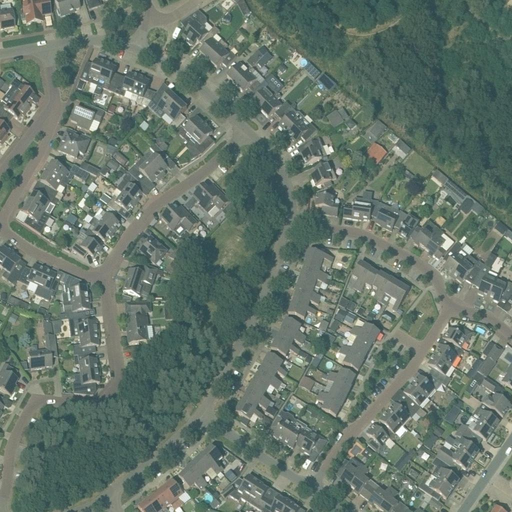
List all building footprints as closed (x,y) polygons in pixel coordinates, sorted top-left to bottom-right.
[(40,17),(51,15),(48,0),(31,0),(32,3),(23,5),(27,26),(41,23),(40,17)] [(76,0),(54,0),(58,10),(56,10),(58,16),(60,16),(60,18),(70,15),(69,13),(80,9),(76,0)] [(100,6),(99,2),(103,0),(86,0),(89,10),(100,6)] [(0,29),(14,27),(11,11),(0,12),(0,29)] [(199,12),(196,14),(180,23),(187,33),(183,38),(193,47),(197,43),(199,44),(208,35),(203,30),(207,25),(206,18),(199,12)] [(200,53),(209,61),(225,44),(221,40),(217,45),(212,40),(220,32),(215,28),(200,44),(205,48),(200,53)] [(228,47),(225,44),(209,61),(217,69),(222,64),(227,68),(236,58),(231,53),(229,56),(224,51),(228,47)] [(227,77),(235,86),(253,69),(252,69),(257,64),(264,58),(258,52),(247,63),(249,66),(245,70),(240,65),(227,77)] [(264,58),(257,64),(262,69),(272,59),(268,54),(267,55),(264,58)] [(80,80),(97,87),(107,63),(101,61),(101,63),(96,61),(93,69),(86,66),(80,80)] [(114,94),(119,80),(113,77),(116,69),(112,67),(112,65),(107,63),(97,87),(114,94)] [(309,64),(303,70),(311,77),(314,81),(320,75),(309,64)] [(265,82),(253,69),(235,86),(244,94),(249,89),(253,94),(261,86),(265,82)] [(126,83),(119,80),(114,94),(125,99),(127,93),(133,95),(140,77),(135,75),(134,76),(129,74),(126,83)] [(146,79),(140,77),(133,95),(130,101),(136,103),(147,108),(151,102),(143,99),(150,83),(145,81),(146,79)] [(16,82),(5,97),(25,112),(32,102),(27,99),(31,94),(16,82)] [(253,103),(261,111),(278,94),(275,91),(276,90),(271,84),(269,86),(265,82),(261,86),(253,94),(258,98),(253,103)] [(332,82),(325,89),(329,94),(337,87),(332,82)] [(313,90),(307,95),(317,105),(323,99),(313,90)] [(166,115),(180,100),(177,96),(175,98),(170,93),(164,100),(157,93),(151,102),(148,107),(153,112),(157,107),(166,115)] [(275,114),(279,118),(291,107),(286,103),(282,107),(277,102),(281,98),(278,94),(261,111),(269,120),(275,114)] [(18,121),(25,112),(5,97),(1,101),(2,102),(0,105),(0,115),(9,123),(13,117),(18,121)] [(183,103),(180,100),(166,115),(174,123),(170,127),(175,132),(186,120),(181,115),(187,109),(182,104),(183,103)] [(105,112),(88,105),(85,112),(76,109),(71,122),(78,124),(77,127),(89,132),(94,121),(100,124),(105,112)] [(284,135),(286,137),(304,119),(305,119),(299,113),(297,114),(291,107),(279,118),(283,123),(279,127),(285,134),(284,135)] [(344,123),(337,111),(327,118),(334,129),(344,123)] [(0,138),(3,141),(10,131),(5,128),(9,123),(0,115),(0,138)] [(180,136),(188,144),(207,124),(204,121),(202,123),(197,118),(180,136)] [(304,119),(286,137),(288,139),(289,137),(296,144),(301,138),(306,143),(317,131),(311,125),(310,125),(304,119)] [(379,122),(369,133),(377,140),(387,129),(379,122)] [(209,127),(207,124),(188,144),(192,148),(193,147),(202,156),(215,143),(209,137),(213,134),(207,129),(209,127)] [(67,132),(59,152),(77,159),(79,154),(84,156),(89,141),(67,132)] [(320,141),(314,144),(305,148),(307,153),(302,156),(306,167),(322,160),(324,164),(329,162),(320,141)] [(401,142),(396,147),(399,150),(404,145),(401,142)] [(168,158),(156,146),(147,155),(152,159),(147,164),(162,179),(165,176),(163,174),(168,169),(163,163),(168,158)] [(388,154),(377,146),(366,160),(376,168),(388,154)] [(107,153),(113,155),(116,149),(109,147),(107,153)] [(128,162),(118,153),(113,158),(124,167),(128,162)] [(394,163),(397,165),(399,162),(389,154),(384,161),(391,166),(394,163)] [(115,173),(120,167),(111,160),(107,167),(115,173)] [(46,173),(67,185),(69,181),(64,178),(68,172),(52,163),(46,173)] [(128,173),(129,174),(140,184),(146,178),(152,184),(157,179),(159,181),(162,179),(147,164),(143,168),(139,163),(128,173)] [(330,163),(324,166),(314,170),(317,175),(311,178),(316,189),(324,185),(326,189),(332,186),(331,182),(336,180),(330,163)] [(86,173),(90,175),(97,178),(101,172),(89,166),(86,173)] [(74,167),(70,174),(85,183),(90,175),(86,173),(74,167)] [(437,172),(432,177),(443,186),(448,180),(437,172)] [(58,201),(67,185),(46,173),(41,183),(47,187),(44,192),(58,201)] [(141,185),(140,184),(129,174),(117,190),(122,194),(136,205),(140,200),(138,199),(142,194),(137,190),(141,185)] [(449,190),(453,185),(449,181),(445,186),(449,190)] [(212,219),(220,211),(229,203),(220,194),(213,186),(208,191),(204,187),(193,198),(200,205),(199,206),(212,219)] [(41,197),(34,194),(31,200),(29,199),(26,203),(45,214),(50,204),(56,207),(59,201),(58,201),(44,192),(41,197)] [(89,193),(84,197),(89,203),(94,199),(89,193)] [(371,217),(372,217),(379,204),(379,203),(371,202),(372,195),(364,193),(363,200),(355,199),(354,207),(345,206),(343,219),(364,222),(364,221),(370,222),(371,217)] [(107,206),(118,214),(122,209),(128,213),(132,208),(133,209),(136,205),(122,194),(118,199),(114,196),(107,206)] [(334,199),(327,198),(317,196),(316,208),(322,209),(322,215),(337,218),(339,207),(333,206),(334,199)] [(469,197),(458,210),(466,216),(477,204),(469,197)] [(50,217),(45,214),(26,203),(24,207),(26,208),(23,214),(28,217),(24,225),(41,236),(46,227),(45,227),(47,224),(47,222),(50,217)] [(392,233),(394,228),(400,214),(400,213),(379,204),(372,217),(378,220),(376,224),(381,227),(381,228),(392,233)] [(197,224),(196,222),(189,215),(181,207),(176,212),(172,208),(161,219),(168,226),(167,227),(173,233),(181,225),(189,233),(197,224)] [(93,219),(114,235),(117,230),(116,229),(119,224),(103,212),(101,210),(93,219)] [(401,212),(400,213),(400,214),(394,228),(400,231),(397,235),(405,240),(405,241),(407,242),(419,224),(401,212)] [(459,212),(450,222),(458,229),(467,219),(459,212)] [(110,239),(114,235),(93,219),(89,225),(91,227),(89,230),(105,243),(109,238),(110,239)] [(66,222),(63,225),(71,231),(73,228),(66,222)] [(420,246),(425,250),(440,232),(428,222),(420,230),(418,229),(411,238),(416,242),(414,244),(418,248),(420,246)] [(440,232),(425,250),(430,254),(428,256),(432,260),(434,257),(439,262),(454,244),(440,232)] [(103,250),(88,238),(84,243),(79,240),(69,253),(85,262),(90,255),(94,258),(97,253),(99,254),(103,250)] [(167,252),(159,245),(151,238),(140,252),(155,266),(167,252)] [(0,268),(1,269),(13,252),(10,250),(8,252),(2,248),(0,250),(0,268)] [(443,269),(452,277),(470,257),(461,249),(458,252),(453,248),(442,261),(447,265),(443,269)] [(305,262),(321,267),(323,261),(332,263),(333,259),(310,251),(309,254),(308,253),(305,262)] [(17,282),(20,276),(13,271),(20,261),(14,257),(16,254),(13,252),(1,269),(5,272),(2,278),(14,287),(17,282)] [(186,261),(176,252),(170,258),(180,268),(186,261)] [(470,257),(452,277),(461,284),(464,281),(472,285),(484,266),(479,263),(478,264),(470,257)] [(306,262),(303,273),(327,280),(328,276),(319,273),(321,267),(305,262),(306,262)] [(357,291),(370,270),(368,269),(369,268),(361,263),(352,278),(358,281),(353,289),(357,291)] [(25,268),(20,276),(17,282),(28,287),(27,290),(35,294),(45,271),(34,266),(32,271),(25,268)] [(491,271),(484,266),(472,285),(480,290),(478,295),(488,299),(497,281),(496,281),(497,279),(488,276),(491,271)] [(164,273),(155,270),(145,267),(143,275),(132,271),(128,284),(126,283),(124,292),(141,298),(146,280),(153,283),(156,275),(163,277),(164,273)] [(370,270),(357,291),(361,293),(366,286),(372,289),(373,288),(381,274),(380,274),(379,275),(370,270)] [(45,271),(35,294),(34,296),(48,303),(51,297),(53,298),(59,283),(53,281),(56,275),(45,271)] [(301,275),(299,283),(315,288),(317,282),(325,285),(327,280),(303,273),(302,275),(301,275)] [(373,299),(377,301),(390,280),(381,274),(373,288),(378,291),(373,299)] [(70,302),(88,300),(87,288),(82,289),(81,282),(67,277),(64,285),(65,294),(69,294),(70,302)] [(390,280),(377,301),(387,307),(391,300),(400,285),(393,280),(392,281),(390,280)] [(497,281),(488,299),(499,304),(502,299),(508,302),(511,297),(511,295),(511,285),(508,283),(507,286),(497,281)] [(315,288),(299,283),(296,291),(297,292),(296,294),(320,301),(321,297),(317,296),(319,290),(314,289),(315,288)] [(408,289),(400,285),(391,300),(397,303),(392,310),(396,313),(409,292),(407,290),(408,289)] [(320,301),(296,294),(293,305),(316,312),(308,309),(310,303),(318,306),(320,301)] [(9,298),(7,304),(13,307),(12,308),(26,313),(29,307),(9,298)] [(343,298),(340,306),(354,313),(357,305),(343,298)] [(68,315),(68,320),(85,318),(84,312),(90,311),(88,300),(70,302),(62,303),(64,316),(68,315)] [(130,335),(128,336),(129,345),(147,342),(145,329),(148,328),(147,319),(146,319),(146,314),(150,313),(150,304),(134,305),(134,313),(129,313),(129,315),(129,321),(128,321),(129,329),(130,335)] [(172,304),(164,305),(165,321),(174,321),(172,304)] [(315,316),(316,312),(293,305),(292,307),(291,306),(288,315),(304,320),(306,314),(315,316)] [(36,317),(43,320),(47,312),(39,309),(36,317)] [(14,326),(18,318),(12,314),(7,322),(14,326)] [(90,318),(85,318),(68,320),(69,321),(68,321),(70,339),(79,338),(97,335),(95,324),(91,324),(90,318)] [(282,330),(304,342),(306,338),(298,334),(301,327),(286,320),(282,328),(283,328),(282,330)] [(44,338),(53,337),(51,325),(43,322),(42,322),(44,338)] [(59,322),(52,323),(54,336),(60,335),(59,330),(62,327),(61,322),(59,322)] [(329,324),(322,322),(319,329),(326,332),(329,324)] [(354,327),(352,331),(374,343),(375,341),(376,342),(380,334),(366,325),(366,326),(358,322),(355,327),(354,327)] [(444,340),(449,343),(460,349),(464,343),(466,345),(472,335),(458,327),(455,333),(450,330),(444,340)] [(302,346),(304,342),(282,330),(277,340),(291,348),(294,342),(302,346)] [(358,339),(355,345),(368,353),(374,343),(352,331),(350,335),(358,339)] [(98,347),(97,335),(79,338),(80,346),(72,347),(73,357),(91,355),(95,354),(94,347),(98,347)] [(54,336),(53,337),(44,338),(46,351),(28,354),(31,371),(52,368),(50,359),(57,358),(54,336)] [(299,352),(291,348),(277,340),(276,342),(275,342),(271,350),(294,362),(298,354),(299,352)] [(343,346),(341,350),(363,363),(368,353),(355,345),(350,342),(347,348),(343,346)] [(464,352),(460,349),(449,343),(445,349),(440,346),(434,356),(451,367),(457,358),(459,359),(464,352)] [(495,347),(487,358),(495,364),(503,352),(495,347)] [(363,363),(341,350),(339,354),(347,359),(343,365),(358,373),(363,365),(362,365),(363,363)] [(91,355),(73,357),(68,358),(69,360),(72,360),(73,362),(74,362),(75,367),(79,366),(80,375),(98,372),(96,361),(92,361),(91,355)] [(264,365),(277,373),(285,378),(287,374),(280,369),(283,363),(269,355),(264,363),(265,363),(264,365)] [(429,375),(442,385),(447,377),(446,377),(451,367),(434,356),(427,366),(433,369),(429,375)] [(477,360),(474,365),(479,369),(483,364),(477,360)] [(18,372),(9,367),(4,365),(0,372),(0,378),(0,391),(11,397),(17,386),(15,385),(18,380),(14,378),(18,372)] [(277,373),(264,365),(258,375),(280,387),(282,384),(274,379),(277,373)] [(511,366),(506,374),(508,376),(502,384),(511,390),(511,366)] [(328,377),(351,388),(356,378),(341,371),(338,377),(330,373),(328,377)] [(472,380),(476,375),(470,371),(466,376),(472,380)] [(99,384),(98,372),(80,375),(81,382),(72,383),(73,395),(90,397),(93,397),(96,392),(95,384),(99,384)] [(280,387),(258,375),(257,377),(256,377),(252,384),(266,392),(269,387),(277,391),(280,387)] [(411,385),(427,400),(435,391),(436,392),(442,385),(429,375),(424,380),(419,376),(411,385)] [(332,391),(347,398),(351,390),(350,390),(351,388),(328,377),(326,381),(334,385),(332,391)] [(310,381),(304,378),(299,387),(305,390),(310,381)] [(498,387),(486,379),(483,384),(482,386),(493,394),(498,387)] [(248,392),(247,394),(268,406),(270,403),(263,398),(266,392),(252,384),(247,392),(248,392)] [(404,403),(416,414),(421,409),(420,408),(427,400),(411,385),(404,394),(408,398),(404,403)] [(319,397),(341,408),(342,406),(343,406),(347,398),(332,391),(329,397),(321,393),(319,397)] [(268,406),(247,394),(241,404),(255,412),(255,411),(258,406),(266,410),(268,406)] [(510,405),(501,400),(496,396),(492,402),(486,398),(482,404),(503,418),(508,411),(506,410),(510,405)] [(341,408),(319,397),(317,401),(325,405),(322,411),(336,418),(341,408)] [(387,413),(403,427),(410,419),(411,420),(416,414),(404,403),(399,408),(395,404),(387,413)] [(263,416),(255,411),(255,412),(241,404),(240,406),(240,405),(235,413),(243,418),(240,423),(246,427),(252,415),(260,420),(263,416)] [(453,426),(462,411),(454,406),(446,422),(453,426)] [(269,407),(265,413),(274,418),(278,413),(269,407)] [(499,423),(478,409),(471,418),(493,433),(499,423)] [(283,444),(297,422),(294,420),(294,418),(288,414),(286,415),(281,412),(271,429),(277,432),(273,437),(283,444)] [(395,436),(403,427),(387,413),(379,421),(384,426),(379,430),(389,440),(391,442),(396,437),(395,436)] [(493,433),(471,418),(465,427),(462,426),(459,431),(470,438),(473,434),(486,442),(493,433)] [(297,422),(283,444),(293,450),(296,445),(301,448),(310,434),(311,432),(307,429),(307,428),(297,422)] [(385,445),(389,440),(379,430),(375,426),(367,435),(371,439),(367,444),(378,455),(386,446),(385,445)] [(426,444),(433,449),(444,432),(436,428),(426,444)] [(458,452),(473,462),(479,452),(466,443),(470,438),(459,431),(455,436),(458,438),(454,443),(461,447),(458,452)] [(316,438),(310,434),(301,448),(300,451),(310,457),(313,452),(319,455),(327,442),(317,436),(316,438)] [(437,445),(442,448),(446,442),(440,439),(437,445)] [(203,455),(221,473),(224,470),(218,464),(222,459),(211,447),(203,455)] [(466,471),(473,462),(458,452),(455,456),(443,448),(436,458),(450,468),(453,463),(466,471)] [(201,456),(195,462),(206,474),(211,470),(217,476),(221,473),(203,455),(202,457),(201,456)] [(405,455),(394,468),(399,473),(411,459),(405,455)] [(450,468),(436,458),(432,465),(437,468),(432,476),(453,491),(460,481),(447,472),(450,468)] [(201,479),(206,474),(195,462),(188,468),(189,469),(187,470),(204,489),(208,485),(201,479)] [(350,487),(365,469),(361,466),(356,472),(343,463),(335,474),(341,479),(339,482),(343,486),(345,483),(350,487)] [(360,495),(365,499),(376,485),(371,481),(369,483),(364,479),(369,472),(365,469),(350,487),(356,491),(354,494),(358,497),(360,495)] [(201,492),(204,489),(187,470),(179,478),(190,490),(195,485),(201,492)] [(230,471),(225,476),(230,482),(236,477),(230,471)] [(246,503),(259,483),(249,476),(238,493),(235,491),(231,487),(221,495),(225,500),(229,497),(239,503),(241,500),(246,503)] [(430,497),(433,492),(446,501),(453,491),(432,476),(428,482),(424,480),(418,489),(420,490),(430,497)] [(164,489),(180,508),(184,505),(179,499),(183,495),(173,482),(164,489)] [(246,503),(260,511),(262,511),(269,502),(264,498),(269,491),(263,487),(263,486),(259,483),(246,503)] [(376,485),(365,499),(370,503),(368,505),(372,508),(374,506),(379,510),(394,491),(390,488),(385,495),(379,491),(381,489),(376,485)] [(180,508),(164,489),(156,495),(166,509),(171,505),(176,511),(180,508)] [(394,491),(379,510),(381,511),(400,511),(405,507),(400,503),(398,505),(393,501),(398,494),(394,491)] [(156,495),(147,502),(154,511),(161,511),(166,509),(156,495)] [(284,511),(290,503),(286,500),(285,501),(279,497),(274,505),(269,502),(262,511),(284,511)] [(433,499),(432,498),(428,504),(439,511),(442,507),(433,500),(433,499)] [(154,511),(147,502),(138,509),(140,511),(154,511)] [(290,503),(284,511),(299,511),(300,511),(294,507),(295,506),(290,503)]
